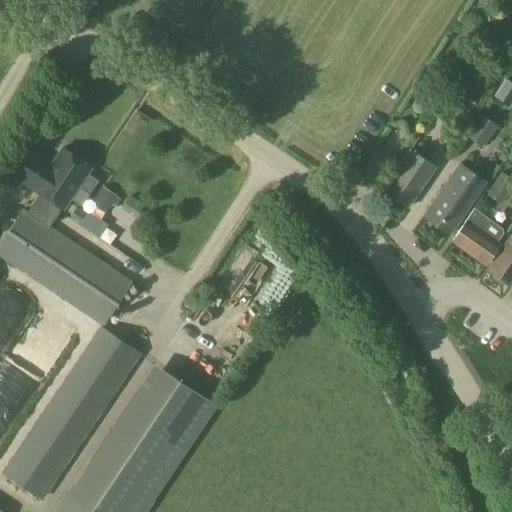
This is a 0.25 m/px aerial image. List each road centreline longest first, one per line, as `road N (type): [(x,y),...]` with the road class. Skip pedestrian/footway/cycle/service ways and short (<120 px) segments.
road 1 (unclassified): [(422,313),(354,216),(27,0)]
road 2 (unclassified): [(511,453),(422,313)]
